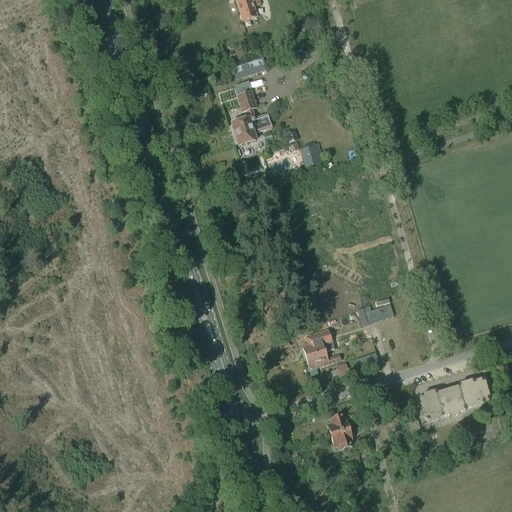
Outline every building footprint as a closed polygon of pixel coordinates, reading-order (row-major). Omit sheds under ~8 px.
[(242,23),(257,19),(253,8),(260,6),(257,0),(240,0),(235,2),(242,23)] [(263,60),(231,70),(235,82),(267,71),(263,60)] [(248,121),(232,126),(238,147),(255,142),(253,135),(272,129),(271,128),(267,115),(255,119),(253,112),(257,111),(251,93),(236,98),(241,116),(246,114),(248,121)] [(305,169),(313,167),(308,149),(300,151),(305,169)] [(368,327),(393,318),(389,307),(364,316),(368,327)] [(333,343),(332,339),(320,343),(320,342),(302,347),(306,360),(324,354),(321,347),(333,343)] [(326,361),(324,354),(306,360),(309,373),(328,367),(328,366),(339,362),(338,358),(326,361)] [(345,365),(336,368),(339,378),(348,375),(345,365)] [(488,400),(483,383),(474,385),(473,384),(457,388),(457,391),(436,397),(435,394),(419,399),(426,423),(465,412),(465,410),(488,403),(487,401),(488,400)] [(504,390),(495,393),(498,404),(501,403),(507,401),(507,400),(504,390)] [(343,421),(342,418),(330,422),(331,426),(327,427),(331,442),(349,436),(344,421),(343,421)] [(417,423),(408,425),(411,436),(420,434),(417,423)] [(352,448),(351,445),(352,445),(349,436),(331,442),(334,449),(338,448),(339,452),(352,448)] [(349,468),(360,465),(358,457),(347,460),(349,468)]
